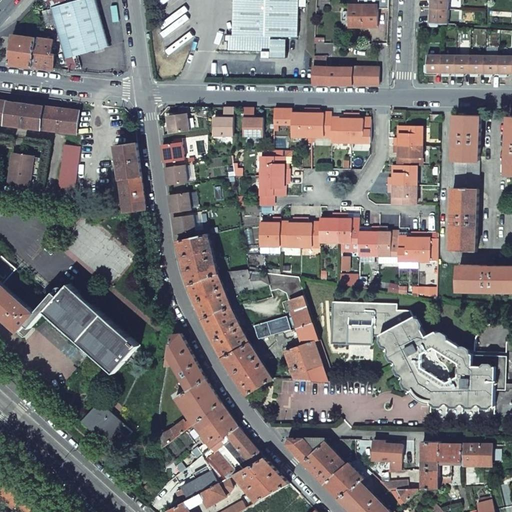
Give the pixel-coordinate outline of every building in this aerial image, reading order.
[(56,24),(66,59),(110,46),(96,0),(80,0),(52,8),(52,9),(56,24)] [(234,0),(234,34),(229,34),(229,51),(271,52),(272,37),(298,37),(299,0),(234,0)] [(351,27),(379,27),(379,9),(388,8),(388,0),(371,0),(371,5),(351,5),(351,14),(344,14),(344,21),(351,21),(351,27)] [(432,1),(431,9),(433,9),(449,9),(449,0),(433,0),(433,1),(432,1)] [(52,9),(44,12),(48,26),(56,24),(52,9)] [(431,15),(431,23),(449,24),(449,9),(433,9),(433,16),(431,15)] [(14,35),(10,63),(22,65),(34,67),(37,38),(14,35)] [(37,38),(34,67),(50,69),(54,69),(56,55),(52,55),(54,39),(37,38)] [(428,54),(427,70),(434,70),(434,72),(442,72),(442,70),(442,54),(428,54)] [(442,54),(442,70),(449,71),(449,72),(456,73),(456,70),(457,55),(442,54)] [(457,55),(456,70),(463,71),(463,73),(470,73),(471,71),(471,55),(457,55)] [(471,55),(471,71),(477,71),(477,73),(485,73),(485,71),(486,55),(471,55)] [(486,55),(485,71),(492,71),(492,73),(499,73),(499,71),(500,55),(486,55)] [(511,55),(500,55),(499,71),(506,71),(506,73),(511,73),(511,55)] [(315,80),(315,84),(334,84),(354,85),(367,85),(380,85),(380,67),(328,67),(328,57),(316,58),(316,66),(315,66),(315,80)] [(0,123),(78,134),(80,112),(63,109),(28,104),(0,100),(0,123)] [(180,114),(169,116),(170,126),(172,125),(174,133),(191,131),(190,129),(199,128),(196,107),(180,107),(180,112),(180,114)] [(215,118),(215,136),(235,136),(235,109),(231,108),(228,108),(227,118),(224,118),(215,118)] [(245,109),(245,137),(265,137),(265,119),(252,118),(253,109),(249,109),(245,109)] [(293,110),(275,109),(275,125),(293,125),(293,137),(313,137),(313,109),(307,110),(305,110),(305,115),(293,115),(293,110)] [(313,109),(313,137),(332,137),(332,120),(332,115),(320,115),(320,110),(318,110),(313,109)] [(332,137),(332,143),(352,143),(352,115),(345,115),(345,120),(341,120),(332,120),(332,137)] [(352,115),(352,143),(372,143),(372,121),(360,120),(360,115),(358,115),(352,115)] [(457,115),(452,251),(477,251),(482,116),(457,115)] [(395,138),(395,146),(423,146),(423,127),(401,126),(400,138),(395,138)] [(184,142),(164,145),(165,150),(167,163),(178,161),(186,160),(184,142)] [(118,146),(127,212),(147,209),(138,143),(121,146),(118,146)] [(65,145),(59,189),(76,192),(82,147),(65,145)] [(400,154),(400,166),(418,166),(423,166),(423,146),(395,146),(395,154),(400,154)] [(11,183),(32,186),(34,169),(31,169),(33,156),(14,154),(11,183)] [(263,157),(263,177),(290,177),(290,169),(285,169),(285,157),(282,157),(263,157)] [(189,182),(187,165),(179,166),(168,167),(169,177),(171,177),(172,185),(189,182)] [(390,178),(390,186),(417,186),(418,166),(400,166),(395,166),(395,178),(390,178)] [(263,177),(262,196),(274,197),(285,197),(285,189),(285,185),(287,185),(290,185),(290,177),(263,177)] [(395,198),(395,205),(417,205),(417,186),(390,186),(390,193),(392,193),(395,193),(395,198)] [(173,195),(174,203),(173,203),(174,211),(174,213),(185,211),(193,210),(191,192),(173,195)] [(262,196),(262,206),(274,206),(274,197),(262,196)] [(247,197),(239,198),(240,206),(248,206),(247,197)] [(321,225),(321,242),(341,242),(341,215),(333,214),(333,220),(321,220),(321,225)] [(186,216),(175,218),(177,227),(179,227),(180,234),(178,235),(179,240),(188,238),(188,234),(197,232),(195,215),(186,216)] [(341,215),(341,242),(361,242),(360,233),(360,228),(360,220),(348,220),(348,215),(341,215)] [(261,224),(262,247),(282,247),(281,224),(281,219),(273,219),(273,224),(261,224)] [(281,224),(282,247),(301,247),(301,219),(293,219),(293,224),(281,224)] [(301,219),(301,247),(321,247),(321,242),(321,225),(309,225),(309,219),(301,219)] [(361,242),(361,255),(381,256),(380,228),(373,228),(373,233),(360,233),(361,242)] [(380,228),(381,256),(400,256),(400,239),(400,234),(393,233),(388,233),(388,231),(388,228),(380,228)] [(180,246),(190,285),(219,274),(210,234),(188,238),(179,240),(180,246)] [(400,256),(400,261),(420,261),(420,234),(412,234),(412,239),(400,239),(400,256)] [(420,234),(420,261),(440,262),(440,239),(427,239),(427,234),(420,234)] [(0,312),(21,332),(28,324),(32,328),(47,311),(91,350),(97,356),(117,373),(141,346),(71,284),(61,296),(56,292),(37,313),(4,284),(18,269),(0,253),(0,312)] [(511,266),(459,265),(459,291),(511,291),(511,266)] [(250,269),(231,272),(239,293),(248,290),(259,287),(270,283),(267,273),(250,271),(250,269)] [(301,278),(267,273),(270,283),(272,291),(279,289),(287,294),(290,301),(291,300),(306,296),(301,278)] [(202,315),(204,319),(233,308),(219,274),(190,285),(202,315)] [(316,324),(306,296),(291,300),(300,328),(316,324)] [(440,404),(497,406),(498,393),(498,388),(507,389),(508,357),(477,355),(458,355),(455,359),(438,347),(436,348),(430,337),(428,337),(417,316),(416,317),(412,310),(399,310),(399,303),(334,302),(333,342),(350,343),(351,338),(374,338),(374,335),(382,335),(414,394),(418,399),(424,402),(433,405),(438,405),(440,404)] [(205,322),(223,358),(251,342),(233,308),(204,319),(205,322)] [(260,340),(292,331),(288,316),(256,326),(260,340)] [(286,351),(296,380),(329,382),(316,342),(321,341),(316,324),(300,328),(305,344),(286,351)] [(438,347),(455,359),(458,355),(477,355),(439,332),(430,337),(436,348),(438,347)] [(177,397),(195,424),(223,403),(211,383),(207,378),(204,371),(183,333),(174,334),(173,335),(168,364),(175,363),(190,390),(177,397)] [(316,342),(329,382),(335,382),(321,341),(316,342)] [(236,377),(248,395),(274,379),(251,342),(223,358),(236,377)] [(87,355),(93,361),(97,356),(91,350),(87,355)] [(84,421),(116,452),(134,432),(101,402),(84,421)] [(185,457),(192,464),(204,455),(240,426),(237,422),(223,403),(195,424),(210,444),(201,451),(198,447),(185,457)] [(161,411),(162,426),(170,425),(170,411),(161,411)] [(163,435),(164,447),(190,428),(186,420),(173,430),(163,435)] [(214,471),(220,483),(230,477),(236,474),(266,458),(250,439),(240,426),(204,455),(212,469),(213,472),(214,471)] [(291,440),(288,444),(306,464),(325,484),(348,464),(325,440),(291,440)] [(388,441),(376,440),(374,460),(391,461),(391,472),(404,471),(405,445),(387,444),(388,441)] [(425,441),(424,469),(442,470),(442,444),(442,442),(425,441)] [(464,444),(442,444),(442,470),(442,482),(447,482),(447,479),(451,479),(451,476),(452,476),(452,461),(465,462),(464,444)] [(494,445),(464,444),(465,462),(465,465),(494,466),(494,445)] [(266,458),(236,474),(258,501),(290,483),(271,463),(266,458)] [(356,458),(351,462),(367,478),(373,473),(356,458)] [(352,511),(392,511),(362,481),(367,478),(351,462),(348,464),(325,484),(342,501),(352,511)] [(53,511),(0,464),(0,495),(19,511),(53,511)] [(199,479),(213,472),(212,469),(198,476),(199,479)] [(442,470),(424,469),(423,490),(442,488),(442,482),(442,470)] [(196,496),(220,483),(214,471),(213,472),(199,479),(184,487),(184,488),(181,490),(186,501),(196,496)] [(230,477),(196,496),(203,506),(208,503),(210,507),(227,496),(229,496),(235,488),(230,477)] [(409,481),(381,482),(390,490),(393,490),(409,489),(409,481)] [(160,491),(152,485),(148,490),(155,496),(160,491)] [(495,511),(490,485),(486,486),(490,502),(481,503),(483,511),(495,511)] [(393,490),(403,506),(420,490),(419,489),(409,489),(393,490)] [(169,511),(190,511),(186,502),(171,510),(169,511)] [(241,504),(226,511),(239,511),(247,508),(243,502),(241,503),(241,504)] [(445,511),(436,503),(431,508),(435,511),(445,511)]
